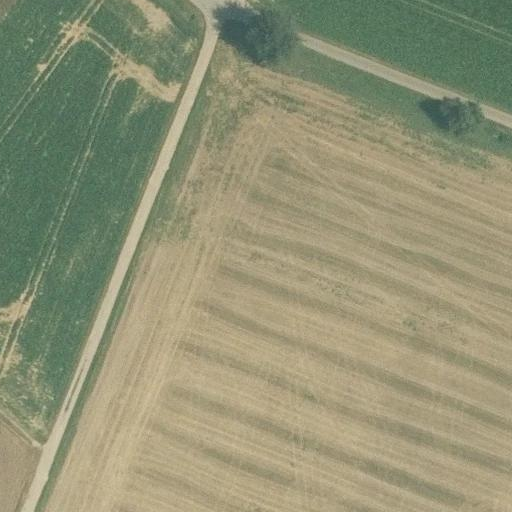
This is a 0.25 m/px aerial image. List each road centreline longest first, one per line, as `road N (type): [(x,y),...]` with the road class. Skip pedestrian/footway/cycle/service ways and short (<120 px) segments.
road 1 (track): [(223,0),(26,511)]
road 2 (track): [(198,0),(511,126)]
